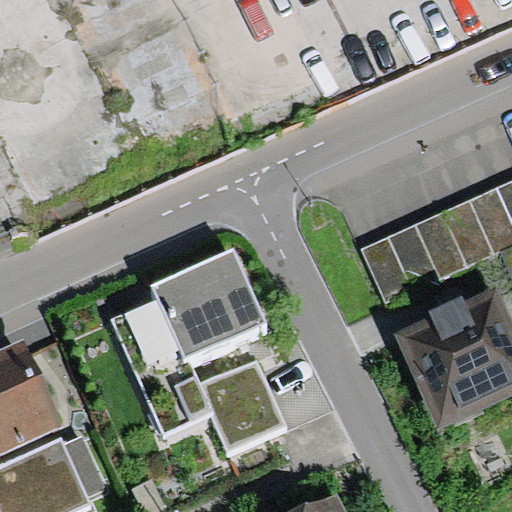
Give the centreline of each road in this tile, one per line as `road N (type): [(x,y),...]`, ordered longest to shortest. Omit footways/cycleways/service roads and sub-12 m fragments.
road 1 (residential): [(240,182),(406,511)]
road 2 (residential): [(511,59),(240,182)]
road 3 (residential): [(240,182),(0,290)]
